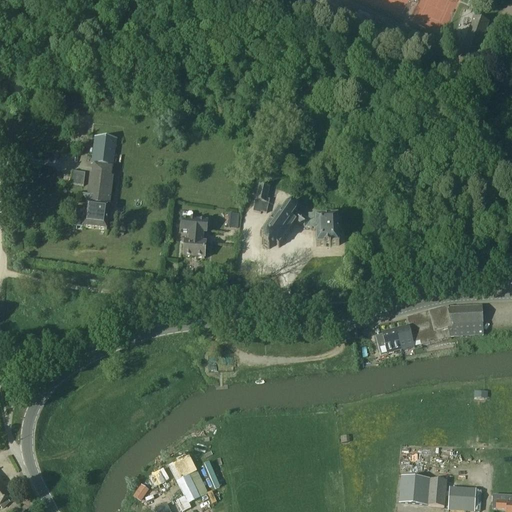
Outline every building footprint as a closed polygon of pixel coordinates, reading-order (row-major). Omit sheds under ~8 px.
[(472,72),(488,24),(473,19),(460,59),(454,57),(449,72),(458,75),(461,68),(472,72)] [(456,41),(464,44),(469,28),(461,26),(456,41)] [(117,141),(97,138),(93,166),(113,169),(117,141)] [(83,187),(85,174),(72,173),(71,186),(83,187)] [(107,231),(113,177),(90,175),(86,204),(86,211),(79,210),(77,225),(84,226),(83,228),(107,231)] [(270,189),(259,186),(255,202),(253,213),(260,214),(261,213),(266,214),(269,201),(268,201),(270,189)] [(298,224),(304,229),(309,223),(308,222),(296,213),(297,208),(292,204),(286,207),(282,213),(278,210),(261,234),(266,239),(262,245),(269,250),(271,247),(272,248),(274,247),(275,246),(275,245),(279,247),(291,229),(293,230),(298,224)] [(238,230),(239,214),(228,213),(228,229),(238,230)] [(315,216),(308,216),(308,222),(309,223),(304,229),(315,230),(316,247),(339,246),(338,218),(316,219),(315,216)] [(181,220),(180,234),(188,235),(188,242),(185,242),(183,258),(204,260),(206,244),(207,223),(181,220)] [(440,342),(450,340),(462,339),(469,339),(483,338),(483,337),(482,326),(483,326),(481,308),(448,309),(440,310),(432,312),(429,313),(427,314),(434,344),(440,342)] [(409,329),(395,332),(399,346),(407,343),(408,349),(410,348),(411,349),(408,350),(409,354),(412,355),(433,350),(433,348),(435,347),(434,344),(427,314),(414,317),(407,319),(406,320),(409,329)] [(386,349),(399,346),(395,332),(382,336),(386,349)] [(177,483),(184,498),(176,502),(180,511),(185,511),(191,509),(189,505),(207,496),(189,458),(187,459),(186,456),(176,460),(178,463),(174,466),(173,465),(169,467),(177,483)] [(418,507),(418,506),(427,507),(432,507),(445,508),(447,482),(432,481),(429,480),(429,483),(403,481),(401,505),(418,507)] [(0,507),(1,509),(9,503),(7,500),(10,498),(0,486),(0,507)] [(133,498),(139,502),(147,491),(141,487),(133,498)] [(481,506),(481,489),(475,489),(475,492),(450,490),(448,511),(463,511),(474,511),(475,505),(481,506)] [(511,511),(511,499),(508,499),(507,503),(497,502),(496,511),(506,511),(511,511)]
